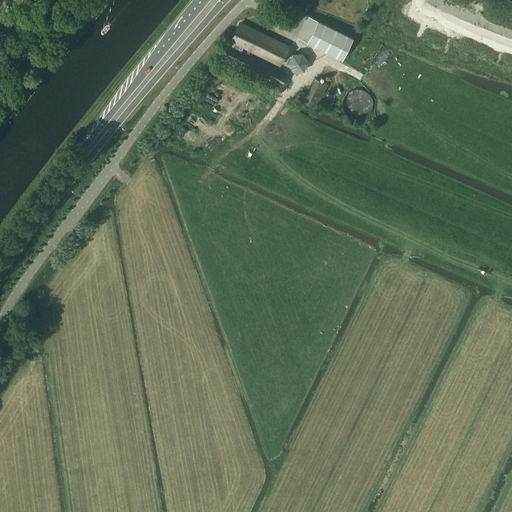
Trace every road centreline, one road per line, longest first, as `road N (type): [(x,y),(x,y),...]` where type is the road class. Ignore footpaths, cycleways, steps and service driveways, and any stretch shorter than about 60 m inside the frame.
road 1 (unclassified): [(0,329),(39,256),(209,37),(249,0)]
road 2 (primary): [(71,171),(224,0)]
road 3 (primary): [(201,0),(71,171)]
road 4 (primary): [(0,271),(71,171)]
